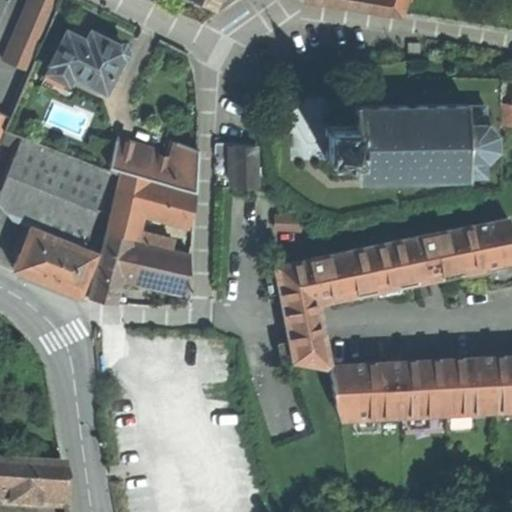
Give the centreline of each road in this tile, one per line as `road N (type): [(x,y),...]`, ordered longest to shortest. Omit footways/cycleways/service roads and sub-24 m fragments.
road 1 (residential): [(211,38),(203,314),(112,312),(54,321)]
road 2 (residential): [(211,38),(289,13),(511,43)]
road 3 (tertiary): [(54,321),(94,511)]
